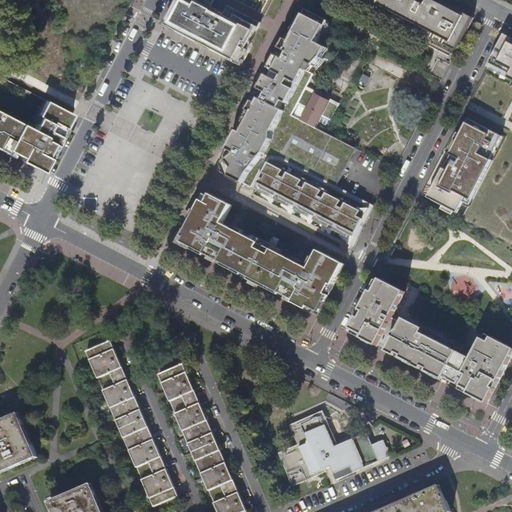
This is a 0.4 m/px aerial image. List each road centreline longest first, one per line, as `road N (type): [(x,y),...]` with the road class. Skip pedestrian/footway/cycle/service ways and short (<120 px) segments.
road 1 (residential): [(313,363),(498,13)]
road 2 (tertiary): [(37,222),(313,363)]
road 3 (tertiary): [(313,363),(459,438)]
road 4 (residential): [(327,511),(436,462),(459,438)]
road 5 (residential): [(94,114),(156,0)]
road 6 (residential): [(94,114),(37,222)]
